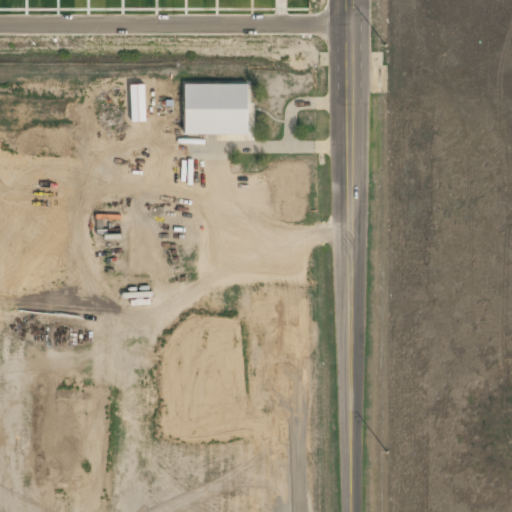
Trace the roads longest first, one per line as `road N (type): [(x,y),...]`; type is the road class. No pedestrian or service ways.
road 1 (tertiary): [(351,511),(350,13)]
road 2 (residential): [(0,19),(350,13)]
